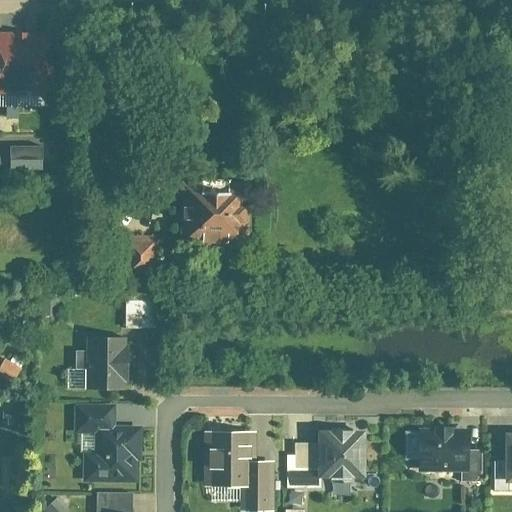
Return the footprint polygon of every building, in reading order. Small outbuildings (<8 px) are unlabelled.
[(0,34),(0,97),(53,98),(54,35),(0,34)] [(252,185),(177,185),(179,252),(251,252),(252,185)] [(161,240),(122,240),(123,285),(160,285),(161,240)] [(88,341),(87,392),(128,393),(129,341),(88,341)] [(100,483),(144,482),(143,432),(119,432),(118,408),(77,408),(77,435),(99,435),(100,483)] [(421,434),(421,472),(467,473),(468,434),(421,434)] [(318,480),(364,482),(365,437),(317,435),(318,480)] [(205,436),(205,492),(240,491),(240,511),(274,511),(276,462),(257,462),(257,436),(205,436)]
